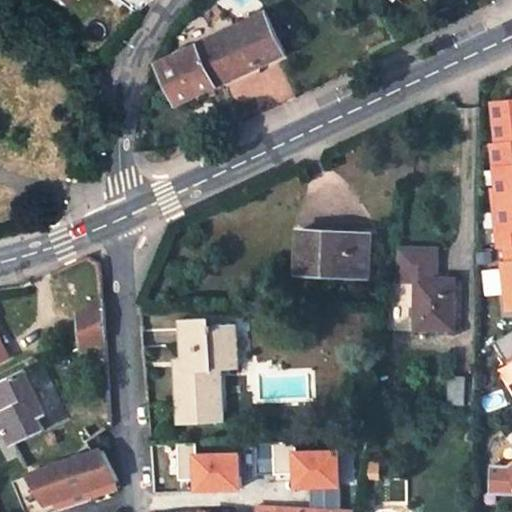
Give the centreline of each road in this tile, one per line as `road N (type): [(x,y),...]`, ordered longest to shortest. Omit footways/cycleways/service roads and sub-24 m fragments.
road 1 (secondary): [(511,31),(145,209)]
road 2 (unclassified): [(116,223),(140,511)]
road 3 (residential): [(145,209),(132,65),(165,0)]
road 4 (secondary): [(116,223),(39,256),(0,263)]
